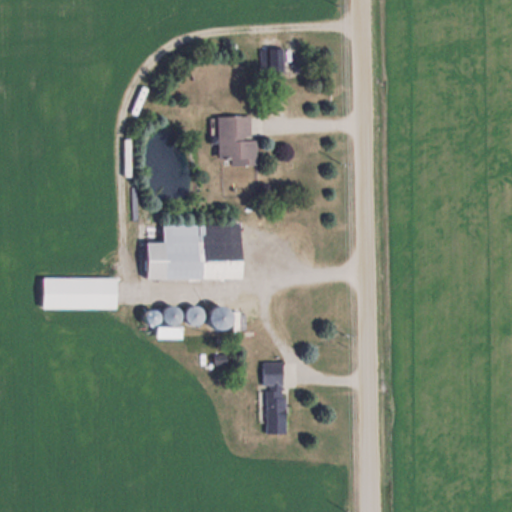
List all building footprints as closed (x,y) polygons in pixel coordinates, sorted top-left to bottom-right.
[(259,72),(283,71),(282,47),(258,48),(259,72)] [(256,139),(250,139),(250,115),(216,115),(217,158),(230,157),(230,166),(256,165),(256,139)] [(239,224),(161,224),(162,241),(145,241),(145,278),(240,277),(239,224)] [(114,307),(114,276),(59,276),(59,294),(67,294),(67,306),(114,307)] [(212,328),(229,323),(224,303),(207,308),(212,328)] [(198,324),(201,307),(186,305),(183,321),(198,324)] [(178,320),(176,306),(161,308),(164,323),(178,320)] [(179,326),(155,326),(155,336),(179,336),(179,326)] [(284,361),(263,361),(263,433),(284,433),(284,361)]
